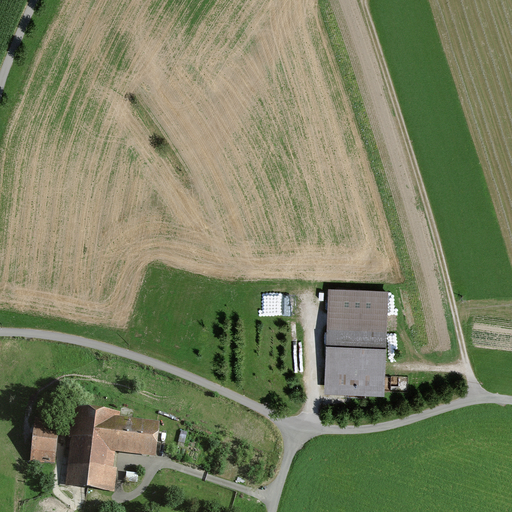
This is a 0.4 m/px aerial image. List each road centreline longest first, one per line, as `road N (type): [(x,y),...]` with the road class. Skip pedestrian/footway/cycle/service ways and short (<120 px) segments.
road 1 (track): [(476,399),(366,0)]
road 2 (unclassified): [(300,427),(123,355),(0,332)]
road 3 (unclassified): [(511,400),(476,399),(369,428),(300,427)]
